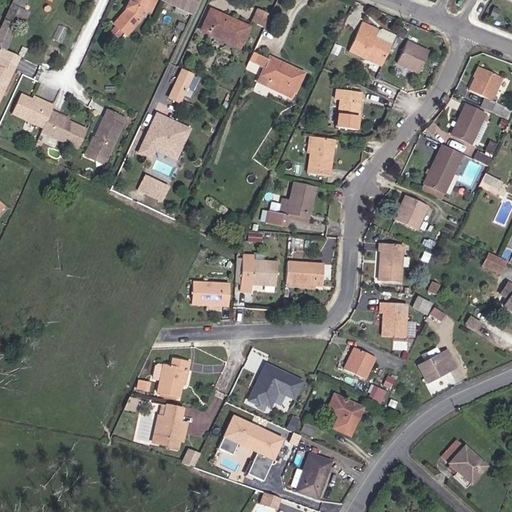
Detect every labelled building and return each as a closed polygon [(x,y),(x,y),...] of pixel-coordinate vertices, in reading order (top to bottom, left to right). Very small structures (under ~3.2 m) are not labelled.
[(19,0),(6,0),(0,13),(0,14),(11,19),(17,22),(23,8),(17,6),(19,0)] [(141,6),(149,9),(153,0),(126,0),(125,5),(127,6),(113,19),(113,21),(107,27),(115,37),(122,30),(124,32),(139,18),(137,15),(141,6)] [(181,8),(189,12),(194,0),(164,0),(173,4),(181,8)] [(179,13),(181,8),(173,4),(171,9),(179,13)] [(253,22),(264,26),(270,14),(259,9),(253,22)] [(208,13),(227,22),(229,19),(209,11),(208,13)] [(201,30),(237,47),(246,26),(229,19),(227,22),(208,13),(201,30)] [(11,19),(0,14),(0,35),(3,37),(11,19)] [(365,52),(382,59),(393,32),(376,25),(375,27),(359,20),(347,49),(363,56),(365,52)] [(397,61),(419,68),(426,47),(404,40),(397,61)] [(0,55),(13,61),(17,52),(2,45),(0,50),(0,55)] [(380,63),(382,59),(365,52),(363,56),(380,63)] [(0,89),(13,61),(0,55),(0,89)] [(267,60),(258,56),(255,63),(264,67),(267,60)] [(304,73),(268,57),(267,60),(264,67),(257,82),(293,98),(304,73)] [(473,72),(476,73),(480,62),(475,60),(471,71),(473,72)] [(469,84),(493,94),(502,70),(480,62),(476,73),(473,72),(469,84)] [(165,105),(176,111),(190,79),(179,74),(165,105)] [(337,123),(356,125),(359,89),(335,86),(334,96),(340,96),(337,123)] [(18,90),(9,110),(40,125),(48,107),(51,103),(43,99),(42,102),(30,96),(18,90)] [(43,99),(31,94),(30,96),(42,102),(43,99)] [(453,130),(472,138),(484,109),(465,102),(453,130)] [(117,109),(104,104),(91,133),(94,135),(91,143),(106,149),(119,118),(114,116),(117,109)] [(56,111),(48,107),(40,125),(38,129),(75,147),(84,128),(65,119),(55,114),(56,111)] [(161,127),(153,123),(136,161),(145,165),(149,156),(152,151),(158,154),(163,153),(174,158),(183,137),(166,129),(163,130),(162,130),(161,127)] [(307,172),(329,174),(334,137),(312,134),(310,152),(307,172)] [(427,181),(450,190),(467,151),(444,141),(427,181)] [(152,151),(149,156),(171,166),(174,158),(163,153),(158,154),(152,151)] [(170,189),(147,178),(140,193),(163,204),(170,189)] [(497,191),(500,186),(483,179),(481,185),(497,191)] [(303,212),(313,213),(316,187),(291,184),(290,201),(283,200),(282,206),(274,205),(272,217),(268,217),(267,227),(283,229),(285,219),(289,219),(289,214),(303,216),(303,212)] [(398,219),(419,228),(431,205),(409,195),(398,219)] [(289,214),(289,219),(312,222),(313,213),(303,212),(303,216),(289,214)] [(401,279),(404,242),(381,240),(380,248),(382,248),(379,277),(401,279)] [(483,263),(499,271),(505,260),(489,251),(483,263)] [(252,281),(277,285),(280,262),(256,259),(255,256),(245,254),(239,289),(250,291),(252,281)] [(286,282),(324,284),(325,262),(287,260),(286,282)] [(192,300),(228,305),(231,282),(195,278),(192,300)] [(427,291),(435,294),(440,284),(431,281),(427,291)] [(511,286),(504,281),(496,294),(505,300),(502,306),(511,312),(511,286)] [(425,314),(430,304),(416,298),(412,308),(425,314)] [(401,338),(405,307),(380,304),(379,312),(383,313),(380,336),(401,338)] [(443,319),(447,312),(436,305),(431,312),(443,319)] [(341,368),(362,377),(372,356),(351,346),(341,368)] [(450,369),(448,365),(456,361),(449,348),(420,364),(429,380),(450,369)] [(159,389),(180,394),(189,358),(175,355),(173,362),(160,359),(156,361),(154,367),(157,371),(163,373),(159,389)] [(295,399),(304,379),(263,361),(245,402),(269,412),(278,391),(295,399)] [(152,380),(140,378),(139,386),(150,388),(152,380)] [(135,394),(128,392),(122,404),(132,406),(135,394)] [(274,403),(290,408),(293,398),(277,393),(274,403)] [(351,405),(326,394),(319,410),(331,415),(325,427),(342,436),(352,416),(348,414),(351,405)] [(158,403),(155,417),(162,418),(165,404),(158,403)] [(162,418),(155,417),(150,443),(163,446),(162,449),(176,452),(179,441),(174,440),(176,433),(183,434),(185,423),(178,422),(172,420),(173,416),(179,417),(181,408),(165,404),(162,418)] [(255,451),(246,473),(264,480),(282,436),(230,414),(216,447),(231,453),(235,443),(255,451)] [(310,432),(315,422),(299,414),(294,424),(310,432)] [(183,434),(176,433),(174,440),(179,441),(182,442),(183,434)] [(464,480),(480,462),(452,437),(442,449),(450,456),(444,463),(453,471),(464,480)] [(191,465),(198,451),(186,447),(179,460),(191,465)] [(444,463),(450,456),(442,449),(436,456),(444,463)] [(292,487),(313,496),(330,460),(309,452),(292,487)] [(460,485),(464,480),(453,471),(450,475),(460,485)] [(265,504),(279,509),(283,498),(269,493),(265,504)]
